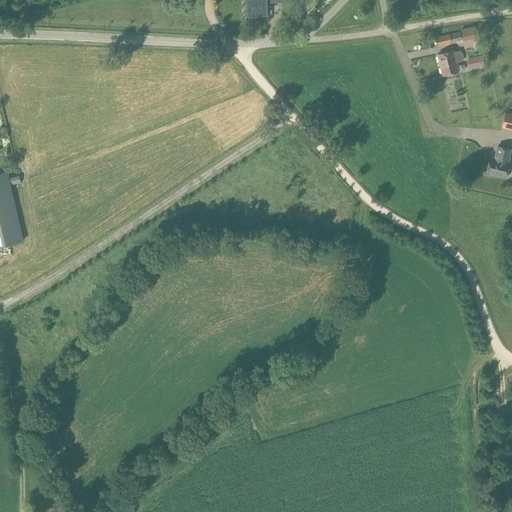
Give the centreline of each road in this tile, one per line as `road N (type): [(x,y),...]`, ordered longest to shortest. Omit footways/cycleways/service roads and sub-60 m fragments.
road 1 (track): [(292,115),(0,308)]
road 2 (track): [(292,115),(369,201),(455,255),(500,354)]
road 3 (unclassified): [(0,35),(299,41)]
road 4 (track): [(0,339),(23,511)]
road 5 (track): [(506,511),(500,354)]
road 6 (track): [(390,30),(399,22),(511,8)]
road 7 (unclassified): [(299,41),(390,30),(383,0)]
